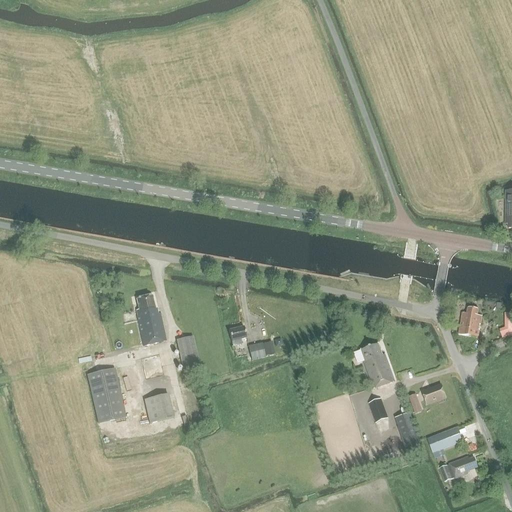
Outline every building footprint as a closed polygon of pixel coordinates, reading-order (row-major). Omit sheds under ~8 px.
[(139,310),(136,311),(137,317),(136,317),(138,322),(143,346),(166,341),(160,314),(158,315),(157,308),(155,309),(152,297),(136,301),(139,310)] [(478,338),(481,317),(478,316),(478,310),(467,308),(467,314),(462,313),(458,335),(478,338)] [(502,337),(511,335),(511,312),(505,313),(506,328),(501,328),(502,337)] [(240,340),(246,339),(244,328),(229,331),(232,347),(241,345),(240,340)] [(183,373),(200,370),(193,337),(176,341),(183,373)] [(265,358),(262,344),(248,347),(251,361),(265,358)] [(372,389),(394,382),(385,355),(382,355),(378,344),(361,350),(365,362),(363,364),(372,389)] [(98,424),(126,418),(115,369),(87,376),(98,424)] [(446,398),(441,386),(422,392),(427,405),(446,398)] [(144,401),(149,424),(173,419),(168,395),(144,401)] [(415,415),(422,413),(416,395),(409,398),(415,415)] [(375,423),(388,419),(381,400),(368,404),(375,423)] [(395,419),(398,429),(403,444),(419,439),(410,414),(395,419)] [(447,436),(428,443),(432,454),(451,446),(447,436)] [(450,465),(450,466),(439,470),(445,484),(468,475),(467,473),(477,469),(474,459),(469,461),(468,458),(450,465)]
